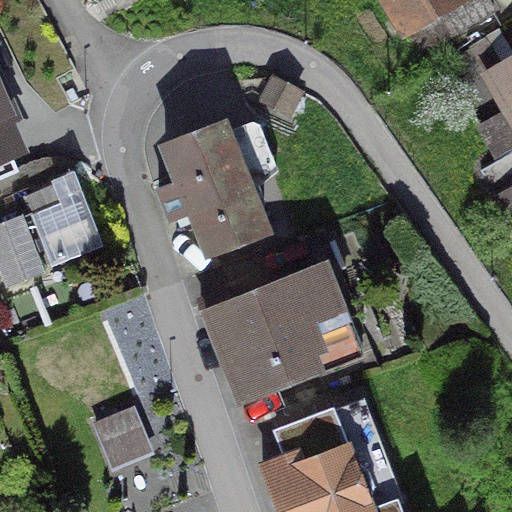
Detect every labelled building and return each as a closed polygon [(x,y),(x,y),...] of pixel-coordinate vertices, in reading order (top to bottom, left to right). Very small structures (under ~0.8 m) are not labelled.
[(482,0),(386,0),(405,31),(400,33),(423,70),(449,55),(441,42),(490,13),(482,0)] [(511,61),(498,70),(490,56),(476,64),(511,125),(511,152),(476,172),(511,228),(511,61)] [(258,99),(286,113),(296,93),(269,78),(258,99)] [(0,157),(23,148),(0,91),(0,157)] [(165,193),(156,197),(164,218),(187,209),(204,252),(258,231),(252,215),(257,213),(259,202),(254,189),(245,182),(239,184),(218,130),(163,151),(177,184),(163,190),(165,193)] [(48,263),(94,246),(68,180),(25,196),(28,212),(48,263)] [(0,276),(3,284),(36,271),(17,221),(0,227),(0,276)] [(340,320),(320,271),(276,289),(275,285),(202,314),(236,403),(319,371),(312,353),(314,344),(310,333),(340,320)] [(107,464),(118,459),(103,422),(91,426),(107,464)] [(393,511),(386,493),(362,502),(361,499),(368,486),(363,473),(354,466),(348,465),(342,451),(294,470),(289,456),(260,467),(277,511),(393,511)]
